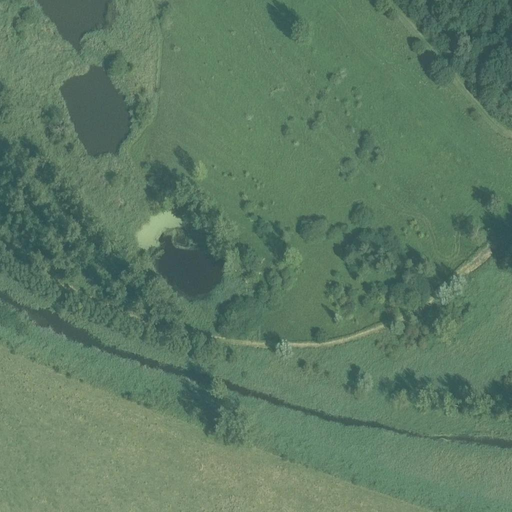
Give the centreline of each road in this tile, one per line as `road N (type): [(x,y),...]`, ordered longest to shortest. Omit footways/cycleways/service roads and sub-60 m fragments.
road 1 (track): [(0,245),(79,295),(164,332),(289,349),(365,336),(415,314),(511,232)]
road 2 (track): [(511,135),(389,0)]
